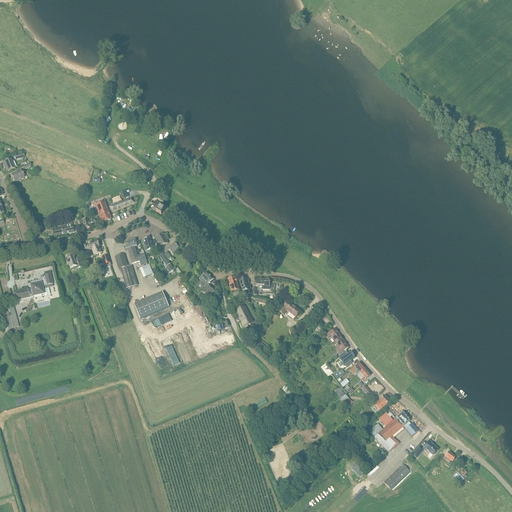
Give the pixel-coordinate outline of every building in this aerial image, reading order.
[(11,160),(4,163),(6,167),(5,168),(7,172),(14,168),(11,160)] [(15,182),(24,178),(20,171),(11,175),(15,182)] [(114,205),(109,207),(111,212),(133,203),(132,198),(131,198),(122,201),(122,200),(113,203),(114,205)] [(161,216),(165,211),(161,209),(163,205),(156,200),(154,204),(153,203),(149,210),(158,215),(158,214),(161,216)] [(101,219),(103,223),(111,220),(104,202),(95,205),(101,220),(101,219)] [(67,227),(65,227),(67,234),(77,232),(76,228),(82,226),(81,222),(80,220),(77,221),(78,224),(76,225),(73,225),(73,223),(66,224),(67,227)] [(85,229),(90,227),(97,225),(95,220),(88,222),(87,220),(83,221),(85,229)] [(65,227),(67,227),(66,222),(62,223),(64,227),(52,230),(54,238),(61,236),(60,236),(67,234),(65,227)] [(160,246),(168,244),(167,241),(164,235),(163,234),(155,237),(160,246)] [(149,239),(142,241),(146,252),(154,249),(152,242),(150,243),(149,239)] [(135,240),(124,243),(126,250),(128,250),(135,247),(137,247),(135,240)] [(99,247),(97,241),(84,246),(86,252),(92,250),(94,256),(102,253),(99,247)] [(179,248),(174,243),(168,250),(173,254),(179,248)] [(137,256),(135,247),(128,250),(132,265),(134,264),(135,268),(140,267),(147,265),(144,254),(137,256)] [(159,256),(164,264),(164,265),(169,273),(174,270),(163,253),(159,256)] [(124,254),(115,257),(118,269),(122,268),(127,267),(124,254)] [(108,255),(102,257),(105,265),(106,268),(111,266),(110,263),(108,255)] [(68,265),(69,265),(71,269),(76,267),(77,269),(83,268),(79,257),(76,259),(75,260),(74,257),(71,257),(69,258),(67,260),(66,260),(67,263),(67,264),(67,265),(68,265)] [(149,265),(139,268),(143,278),(152,274),(149,265)] [(127,267),(122,268),(128,289),(138,286),(131,266),(127,267)] [(28,289),(13,293),(15,301),(43,294),(42,289),(53,287),(52,285),(52,284),(50,272),(44,274),(44,277),(40,278),(41,284),(30,286),(31,290),(28,290),(28,289)] [(208,285),(213,280),(206,273),(201,278),(200,279),(205,285),(204,286),(206,288),(202,292),(206,297),(214,291),(208,285)] [(236,277),(232,278),(228,279),(231,292),(239,290),(236,277)] [(246,278),(240,279),(243,291),(244,295),(250,294),(249,290),(246,278)] [(270,287),(270,279),(255,279),(254,286),(263,287),(263,290),(269,290),(269,287),(270,287)] [(169,307),(162,292),(158,294),(164,309),(169,307)] [(281,310),(279,312),(284,315),(285,313),(286,312),(295,318),(301,312),(297,308),(296,309),(291,305),(287,302),(281,310)] [(8,305),(5,305),(11,326),(18,324),(12,304),(8,305)] [(239,310),(237,311),(242,322),(244,327),(251,324),(249,320),(250,319),(244,308),(243,308),(239,310)] [(348,348),(344,342),(335,329),(329,333),(338,346),(335,348),(339,354),(348,348)] [(266,347),(260,342),(256,346),(262,351),(266,347)] [(346,352),(339,357),(341,359),(339,361),(344,366),(345,365),(346,367),(352,363),(351,361),(355,358),(351,352),(348,354),(346,352)] [(352,370),(350,371),(352,373),(354,372),(357,376),(360,373),(364,369),(359,364),(359,363),(354,368),(352,370)] [(326,365),(321,368),(322,368),(328,377),(333,373),(326,365)] [(364,369),(360,373),(364,378),(362,380),(363,382),(370,376),(364,369)] [(346,379),(341,384),(343,387),(349,382),(346,379)] [(297,397),(288,385),(282,390),(290,402),(297,397)] [(371,392),(365,385),(361,389),(367,396),(371,392)] [(335,391),(342,399),(345,395),(339,388),(335,391)] [(376,404),(374,406),(378,410),(377,410),(378,412),(384,407),(384,408),(390,402),(385,396),(379,401),(376,404)] [(378,424),(369,431),(375,438),(374,439),(389,453),(392,448),(396,445),(390,439),(403,427),(405,428),(405,429),(412,437),(419,431),(412,423),(411,424),(409,422),(410,421),(402,412),(395,418),(383,429),(378,424)] [(426,451),(427,451),(433,456),(438,450),(433,445),(433,444),(429,441),(423,449),(426,451)] [(418,447),(412,455),(417,459),(423,451),(418,447)] [(449,452),(445,457),(447,458),(446,460),(450,463),(451,461),(453,462),(456,457),(449,452)] [(351,468),(359,477),(364,473),(355,463),(351,468)] [(403,464),(384,483),(391,490),(410,472),(403,464)]
